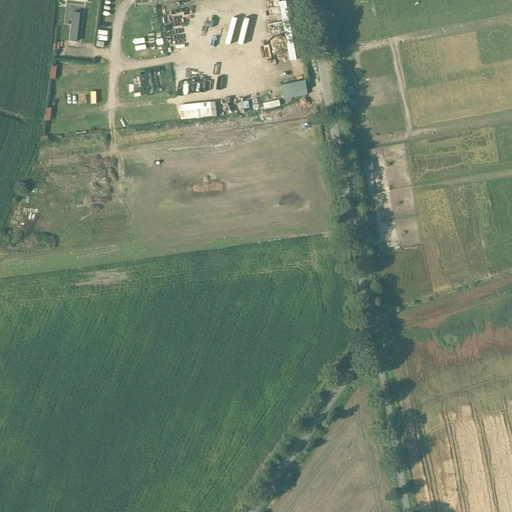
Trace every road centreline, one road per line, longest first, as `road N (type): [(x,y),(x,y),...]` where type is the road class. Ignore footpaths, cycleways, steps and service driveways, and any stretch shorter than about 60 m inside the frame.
road 1 (unclassified): [(371,342),(308,0)]
road 2 (unclassified): [(250,511),(371,342)]
road 3 (unclassified): [(371,342),(404,511)]
